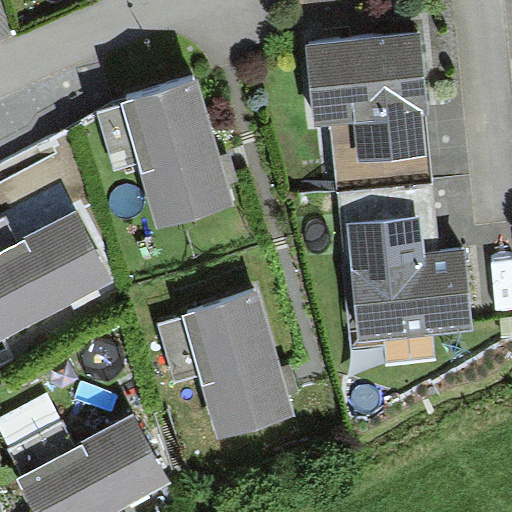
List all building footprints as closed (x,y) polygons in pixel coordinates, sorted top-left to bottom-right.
[(427,124),(420,46),(306,56),(313,134),(334,132),(427,124)] [(200,64),(120,87),(157,215),(237,192),(223,143),(200,64)] [(433,196),(427,124),(334,132),(341,203),(433,196)] [(93,168),(0,216),(0,310),(3,316),(134,249),(93,168)] [(439,263),(433,196),(341,203),(346,270),(439,263)] [(469,260),(439,263),(346,270),(353,350),(476,339),(469,260)] [(262,276),(182,299),(217,427),(298,404),(262,276)] [(156,369),(41,439),(77,499),(192,428),(156,369)]
